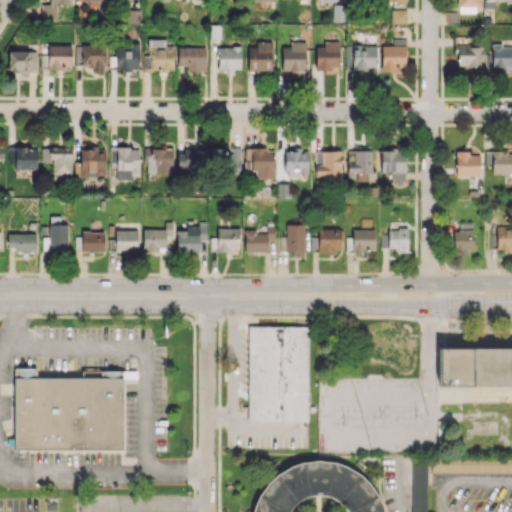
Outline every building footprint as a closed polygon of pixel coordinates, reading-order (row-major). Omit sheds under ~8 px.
[(69,0),(48,0),(48,4),(41,4),(41,18),(56,17),(56,5),(70,4),(69,0)] [(332,21),(343,21),(344,5),(332,4),(332,21)] [(391,23),(406,23),(406,9),(391,9),(391,23)] [(381,69),(405,68),(405,38),(392,38),(392,45),(380,46),(381,69)] [(147,39),(147,55),(143,55),(142,69),(172,70),(173,45),(164,45),(164,39),(147,39)] [(248,46),(247,70),(271,71),(272,41),(255,41),(255,46),(248,46)] [(289,46),(281,46),(281,69),(305,70),(305,42),(289,41),(289,46)] [(315,46),(315,70),(339,69),(339,41),(323,41),(323,46),(315,46)] [(109,56),(108,69),(138,70),(139,43),(131,42),(131,47),(115,46),(114,56),(109,56)] [(40,68),(70,68),(71,45),(47,44),(47,54),(41,54),(40,68)] [(75,45),(76,69),(104,68),(104,44),(75,45)] [(345,68),(375,69),(376,45),(345,44),(345,68)] [(511,67),(511,45),(489,45),(489,67),(511,67)] [(240,46),(217,47),(217,69),(240,69),(240,46)] [(480,66),(479,46),(455,46),(455,67),(480,66)] [(177,65),(187,65),(187,71),(205,70),(205,47),(177,47),(177,65)] [(36,51),(8,50),(7,69),(20,69),(20,74),(28,74),(28,70),(35,70),(36,51)] [(104,146),(79,146),(80,176),(105,175),(104,146)] [(37,148),(14,147),(14,176),(25,176),(25,170),(36,171),(37,148)] [(41,148),(41,163),(51,163),(51,173),(71,173),(71,147),(41,148)] [(138,178),(139,148),(116,148),(115,178),(138,178)] [(172,174),(172,148),(145,148),(145,173),(172,174)] [(177,167),(208,168),(209,149),(177,148),(177,167)] [(274,149),(244,148),(244,169),(255,170),(255,178),(273,178),(274,149)] [(511,173),(511,149),(491,149),(492,173),(511,173)] [(371,150),(353,151),(354,162),(347,162),(347,174),(372,173),(371,150)] [(380,151),(380,172),(390,172),(391,179),(402,179),(402,171),(405,171),(404,150),(380,151)] [(307,151),(284,151),(285,175),(308,175),(307,151)] [(341,151),(315,151),(314,177),(340,178),(341,151)] [(479,152),(455,151),(455,175),(479,176),(479,152)] [(164,229),(142,229),(142,252),(166,252),(165,238),(172,238),(172,222),(164,222),(164,229)] [(304,224),(285,223),(285,236),(279,236),(279,251),(292,251),(292,257),(303,258),(304,224)] [(67,224),(48,224),(48,237),(42,237),(42,251),(67,251),(67,224)] [(199,251),(199,240),(205,240),(206,224),(186,224),(185,230),(176,230),(176,250),(199,251)] [(273,240),(273,226),(266,225),(266,231),(244,231),(244,252),(267,252),(267,240),(273,240)] [(210,237),(210,250),(238,251),(239,228),(217,227),(217,237),(210,237)] [(511,250),(511,227),(496,227),(496,251),(511,250)] [(341,251),(341,228),(317,228),(317,250),(341,251)] [(407,229),(388,228),(387,250),(407,251),(407,229)] [(474,251),(473,228),(460,228),(460,230),(452,231),(453,251),(474,251)] [(374,229),(352,229),(351,251),(373,251),(374,229)] [(137,250),(137,230),(115,230),(115,251),(137,250)] [(80,251),(103,251),(104,231),(81,231),(80,251)] [(7,234),(7,251),(36,251),(36,233),(7,234)] [(248,326),(248,422),(307,421),(308,378),(307,326),(248,326)] [(511,347),(438,347),(438,386),(511,386),(511,347)] [(14,368),(14,448),(121,448),(121,370),(81,370),(81,377),(36,377),(36,368),(14,368)] [(511,472),(431,472),(431,455),(511,455),(511,472)] [(412,511),(412,458),(428,458),(428,511),(412,511)] [(380,511),(373,476),(319,461),(265,472),(254,511),(380,511)]
